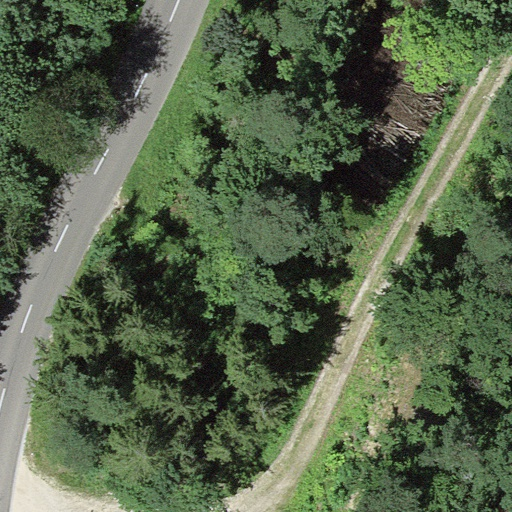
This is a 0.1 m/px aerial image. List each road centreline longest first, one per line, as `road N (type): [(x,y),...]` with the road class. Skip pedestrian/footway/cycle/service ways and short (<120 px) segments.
road 1 (track): [(265,511),(277,504),(511,51)]
road 2 (secondary): [(0,396),(24,312),(137,96),(177,0)]
